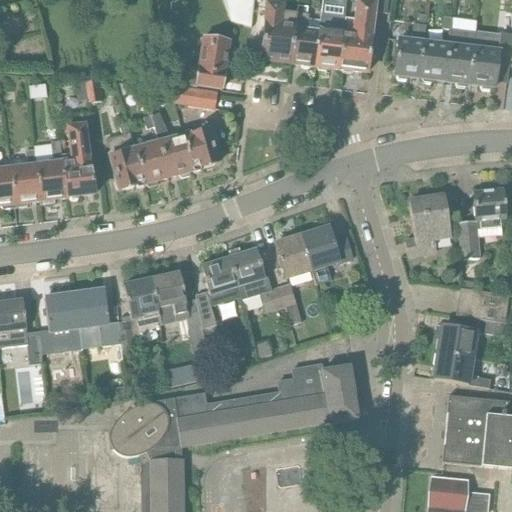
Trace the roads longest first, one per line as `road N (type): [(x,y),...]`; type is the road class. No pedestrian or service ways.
road 1 (residential): [(0,257),(172,231),(361,166)]
road 2 (residential): [(388,511),(401,340),(361,166)]
road 3 (residential): [(361,166),(423,148),(511,142)]
